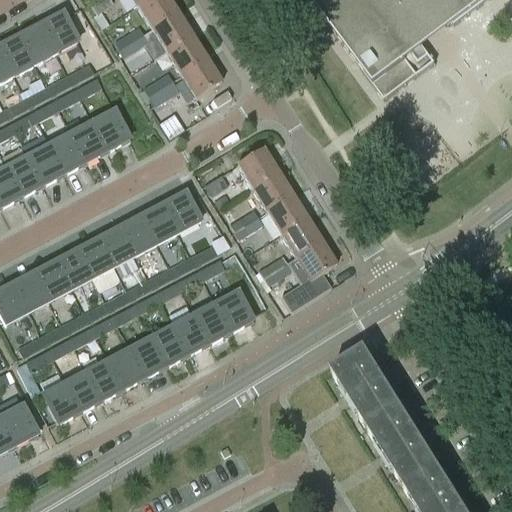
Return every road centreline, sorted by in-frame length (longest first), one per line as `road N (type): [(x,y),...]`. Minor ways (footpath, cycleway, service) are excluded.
road 1 (residential): [(0,255),(275,99)]
road 2 (residential): [(225,402),(188,393),(0,494)]
road 3 (residential): [(399,292),(275,99)]
road 4 (residential): [(511,470),(399,292)]
road 5 (tertiary): [(46,511),(225,402)]
road 6 (tertiary): [(225,402),(399,292)]
road 7 (tertiary): [(399,292),(511,209)]
